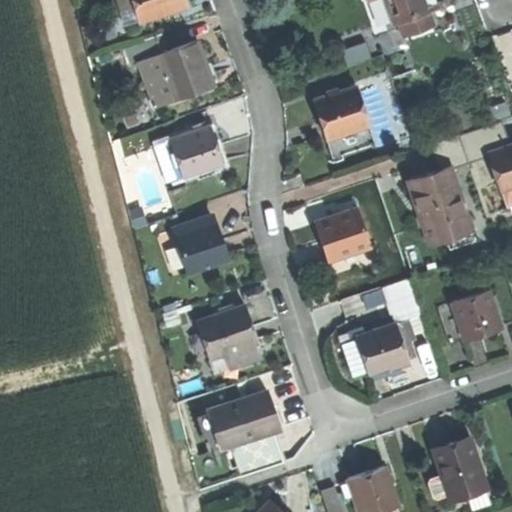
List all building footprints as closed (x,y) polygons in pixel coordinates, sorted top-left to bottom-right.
[(114,0),(124,28),(137,24),(128,0),(114,0)] [(128,0),(137,24),(181,8),(178,0),(128,0)] [(388,0),(390,5),(397,3),(400,12),(406,33),(433,24),(426,1),(429,0),(388,0)] [(393,14),(400,12),(397,3),(390,5),(393,14)] [(124,72),(134,68),(156,61),(162,59),(156,40),(118,53),(124,72)] [(162,59),(156,61),(171,106),(212,92),(205,71),(199,73),(195,62),(190,49),(162,59)] [(150,114),(171,106),(156,61),(134,68),(150,114)] [(340,88),(304,110),(314,127),(325,145),(361,123),(340,88)] [(494,120),(455,133),(465,161),(487,153),(503,147),(494,120)] [(372,141),(361,123),(325,145),(336,163),(372,141)] [(162,144),(173,179),(217,165),(211,148),(206,130),(162,144)] [(428,143),(438,170),(444,168),(465,161),(455,133),(428,143)] [(157,184),(173,179),(162,144),(146,149),(157,184)] [(511,144),(503,147),(487,153),(501,191),(511,187),(511,144)] [(420,176),(405,181),(427,245),(466,231),(444,168),(438,170),(420,176)] [(358,205),(305,225),(312,246),(317,259),(322,257),(370,239),(358,205)] [(174,238),(185,274),(224,261),(219,243),(213,226),(174,238)] [(378,258),(370,239),(322,257),(329,276),(378,258)] [(389,298),(396,318),(421,310),(411,277),(351,295),(355,308),(389,298)] [(484,295),(453,307),(454,309),(467,343),(468,347),(483,341),(499,335),(484,295)] [(194,323),(207,361),(221,356),(251,345),(257,343),(251,325),(244,306),(194,323)] [(453,348),(467,343),(454,309),(440,315),(453,348)] [(400,340),(390,344),(405,379),(415,374),(400,340)] [(348,362),(363,397),(387,386),(405,379),(390,344),(348,362)] [(257,360),(251,345),(221,356),(226,370),(257,360)] [(202,410),(214,448),(230,443),(272,430),(280,427),(273,407),(268,389),(202,410)] [(281,458),(272,430),(230,443),(239,471),(281,458)] [(447,443),(430,449),(439,476),(445,495),(483,483),(467,437),(447,443)] [(365,472),(346,478),(356,511),(389,511),(393,511),(396,510),(382,467),(365,472)] [(431,500),(445,495),(439,476),(424,481),(431,500)] [(319,493),(325,511),(343,511),(335,488),(319,493)] [(275,511),(267,503),(258,511),(275,511)]
